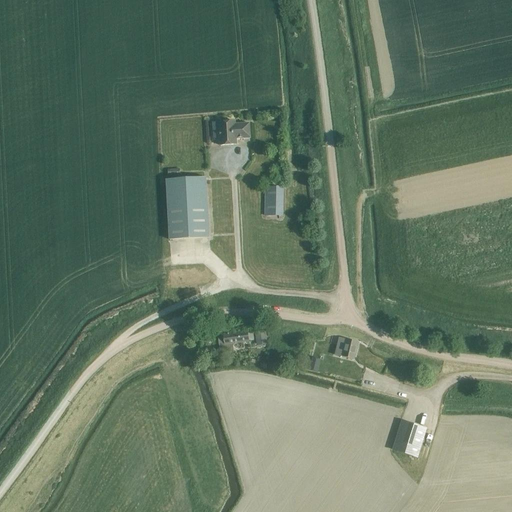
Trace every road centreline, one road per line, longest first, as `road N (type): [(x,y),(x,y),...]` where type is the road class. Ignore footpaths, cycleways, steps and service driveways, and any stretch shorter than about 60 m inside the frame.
road 1 (tertiary): [(0,494),(115,349),(198,315),(346,320)]
road 2 (tertiary): [(346,320),(316,0)]
road 3 (tertiary): [(346,320),(433,353),(511,365)]
